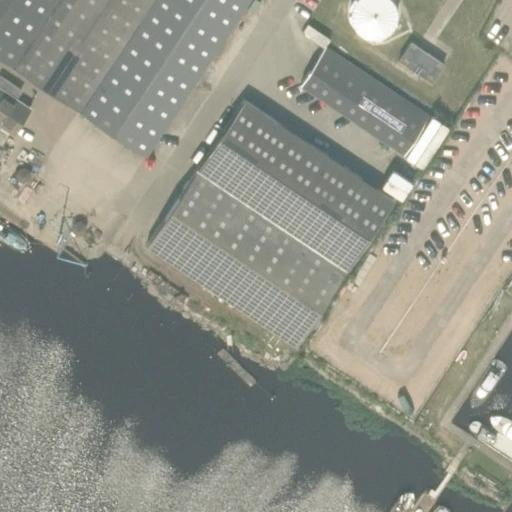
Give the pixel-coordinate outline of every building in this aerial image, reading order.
[(0,0),(0,56),(146,154),(248,0),(0,0)] [(350,6),(350,10),(350,15),(352,19),(354,23),(357,26),(361,29),(365,31),(369,32),(374,33),(378,32),(382,31),(386,28),(390,25),(393,22),(395,18),(396,13),(396,9),(395,4),(394,0),(351,0),(351,1),(350,6)] [(431,81),(443,62),(410,40),(398,58),(431,81)] [(428,114),(324,45),(299,83),(403,152),(428,114)] [(28,107),(15,98),(21,89),(0,75),(0,123),(11,131),(28,107)] [(296,344),(346,269),(394,198),(243,97),(146,243),(296,344)] [(21,181),(27,180),(30,175),(29,170),(24,167),(19,168),(16,172),(17,177),(21,181)] [(80,220),(74,221),(71,225),(71,231),(76,235),(82,234),(86,230),(85,223),(80,220)]
